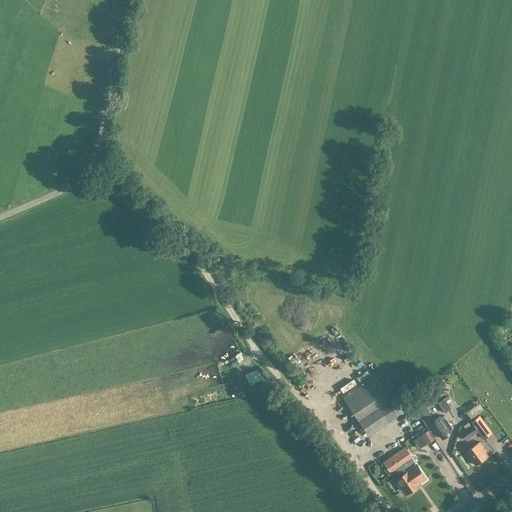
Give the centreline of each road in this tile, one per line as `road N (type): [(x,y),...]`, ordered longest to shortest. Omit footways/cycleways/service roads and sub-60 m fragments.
road 1 (unclassified): [(104,147),(387,511)]
road 2 (unclassified): [(104,147),(134,0)]
road 3 (unclassified): [(0,219),(81,179),(104,147)]
